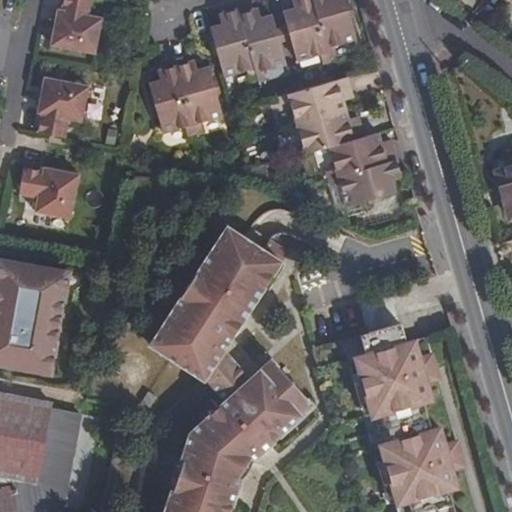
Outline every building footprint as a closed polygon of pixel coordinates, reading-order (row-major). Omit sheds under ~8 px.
[(54,19),(49,44),(93,53),(95,44),(100,18),(86,15),(89,0),(61,0),(60,10),(56,9),(54,19)] [(294,0),(295,3),(284,6),(288,20),(292,34),(298,54),(322,47),(324,57),(331,55),(330,50),(315,0),(294,0)] [(315,0),(330,50),(337,48),(335,38),(357,32),(347,0),(315,0)] [(257,71),(258,77),(266,74),(263,64),(286,58),(280,37),(276,23),(272,9),(260,12),(258,2),(239,9),(257,71)] [(210,22),(218,49),(223,70),(247,63),(250,73),(257,71),(239,9),(238,3),(218,8),(221,18),(210,22)] [(288,20),(276,23),(280,37),(292,34),(288,20)] [(195,55),(176,60),(195,127),(201,125),(199,115),(222,109),(209,61),(197,64),(195,55)] [(195,127),(176,60),(158,65),(160,75),(148,79),(162,126),(184,120),(187,129),(195,127)] [(347,80),(345,72),(337,75),(300,85),(279,91),(281,98),(290,96),(297,118),(344,105),(342,97),(340,90),(349,88),(347,80)] [(40,114),(36,132),(42,134),(63,138),(66,119),(80,121),(86,86),(58,81),(43,78),(36,112),(40,114)] [(351,95),(349,88),(340,90),(342,97),(351,95)] [(345,108),(344,105),(297,118),(303,141),(294,144),(296,150),(329,141),(362,133),(358,119),(349,121),(347,114),(345,108)] [(349,121),(358,119),(356,112),(347,114),(349,121)] [(327,174),(395,155),(392,142),(381,145),(379,139),(376,129),(362,133),(329,141),(335,163),(325,166),(327,174)] [(381,145),(392,142),(390,135),(379,139),(381,145)] [(400,173),(395,155),(327,174),(329,180),(338,177),(345,199),(392,186),(389,176),(400,173)] [(511,222),(511,160),(490,167),(506,224),(511,222)] [(22,168),(17,194),(36,198),(34,211),(69,218),(77,175),(42,167),(41,171),(22,168)] [(412,221),(421,218),(417,204),(407,208),(412,221)] [(190,426),(180,459),(183,460),(172,489),(170,488),(162,511),(229,511),(241,478),(238,478),(240,465),(246,455),(250,458),(259,450),(300,415),(296,410),(308,399),(275,360),(268,366),(264,362),(257,368),(236,343),(231,336),(287,247),(265,233),(254,226),(249,223),(243,233),(225,222),(149,342),(204,377),(206,375),(210,379),(227,396),(190,426)] [(66,268),(0,256),(0,362),(52,371),(68,286),(63,285),(66,268)] [(368,329),(365,330),(371,350),(363,352),(351,355),(355,370),(347,372),(356,400),(362,399),(367,415),(370,414),(379,412),(387,438),(378,440),(374,441),(379,455),(371,457),(379,487),(387,484),(391,500),(394,499),(403,497),(407,511),(451,511),(445,490),(453,488),(449,469),(461,465),(457,453),(453,442),(442,445),(437,426),(427,428),(420,402),(429,400),(423,380),(435,378),(432,365),(429,353),(416,356),(412,338),(401,341),(396,321),(368,329)] [(371,350),(365,330),(356,332),(363,352),(371,350)] [(157,394),(149,389),(142,399),(151,404),(157,394)] [(0,511),(46,511),(60,510),(79,414),(49,408),(49,403),(0,393),(0,511)] [(379,412),(370,414),(378,440),(387,438),(379,412)] [(249,465),(250,458),(246,455),(240,465),(238,478),(241,478),(245,475),(249,465)] [(183,460),(180,459),(175,462),(169,472),(169,477),(169,486),(170,488),(172,489),(183,460)] [(394,499),(397,511),(407,511),(403,497),(394,499)]
